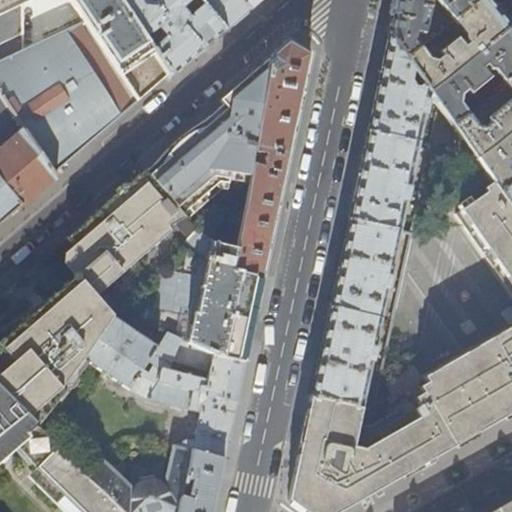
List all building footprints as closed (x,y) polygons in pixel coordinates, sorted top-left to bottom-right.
[(0,0),(0,92),(0,94),(52,173),(80,149),(132,104),(167,74),(117,0),(0,0)] [(153,0),(151,2),(147,2),(145,0),(117,0),(167,74),(170,78),(190,61),(195,56),(225,30),(198,0),(153,0)] [(198,0),(225,30),(235,21),(248,10),(239,0),(198,0)] [(239,0),(248,10),(259,0),(239,0)] [(436,0),(454,21),(479,0),(395,0),(393,8),(388,35),(405,60),(420,51),(413,40),(414,34),(423,36),(430,3),(422,1),(421,0),(436,0)] [(497,12),(487,0),(479,0),(454,21),(465,34),(463,36),(463,37),(467,44),(462,47),(455,38),(437,52),(441,56),(433,62),(428,61),(420,51),(405,60),(429,94),(510,28),(497,12)] [(511,30),(510,28),(429,94),(452,126),(466,114),(458,103),(459,96),(467,90),(470,94),(489,78),(481,68),(486,64),(489,68),(492,70),(494,70),(505,84),(511,78),(511,30)] [(429,94),(405,60),(388,35),(374,100),(367,133),(418,144),(429,94)] [(270,58),(255,153),(265,155),(263,166),(253,164),(251,178),(237,250),(233,271),(262,278),(269,241),(285,166),(309,55),(303,52),(288,43),(279,50),(270,58)] [(153,165),(146,171),(187,217),(188,218),(227,184),(229,175),(251,178),(253,164),(255,153),(270,58),(253,72),(228,94),(222,99),(226,103),(153,165)] [(511,78),(505,84),(511,92),(511,105),(509,101),(486,118),(490,123),(482,130),(476,128),(466,114),(452,126),(475,159),(511,129),(511,78)] [(0,224),(22,206),(55,177),(52,173),(0,94),(0,92),(0,224)] [(511,129),(475,159),(495,187),(495,188),(498,192),(511,181),(511,179),(506,171),(507,162),(511,158),(511,129)] [(399,231),(418,144),(367,133),(355,184),(348,220),(399,231)] [(0,390),(34,424),(84,358),(112,317),(94,296),(169,233),(167,227),(187,217),(146,171),(124,191),(83,227),(69,239),(76,248),(69,253),(67,265),(76,276),(63,288),(0,341),(0,390)] [(511,181),(498,192),(511,211),(511,181)] [(511,211),(498,192),(495,188),(472,203),(469,199),(459,205),(463,211),(457,214),(511,292),(511,326),(425,376),(428,381),(420,385),(429,401),(415,408),(420,416),(364,448),(354,446),(362,407),(310,396),(305,418),(292,483),(288,501),(303,511),(340,511),(372,494),(382,488),(418,468),(463,441),(511,413),(511,211)] [(380,319),(399,231),(348,220),(340,254),(329,309),(380,319)] [(233,271),(237,250),(221,247),(197,232),(119,311),(167,334),(212,355),(244,362),(251,329),(260,286),(262,278),(233,271)] [(362,407),(380,319),(329,309),(321,343),(310,396),(362,407)] [(84,358),(147,398),(199,412),(190,449),(192,449),(223,458),(225,449),(235,402),(241,376),(244,362),(212,355),(167,334),(157,347),(112,317),(84,358)] [(70,511),(123,511),(88,476),(34,424),(0,390),(0,456),(13,445),(37,469),(32,474),(70,511)] [(102,463),(88,476),(123,511),(178,511),(191,450),(173,446),(165,483),(160,481),(160,480),(157,479),(154,479),(154,478),(139,480),(139,481),(138,481),(136,482),(133,485),(130,487),(103,461),(102,463)] [(192,449),(191,450),(178,511),(211,511),(223,458),(192,449)]
